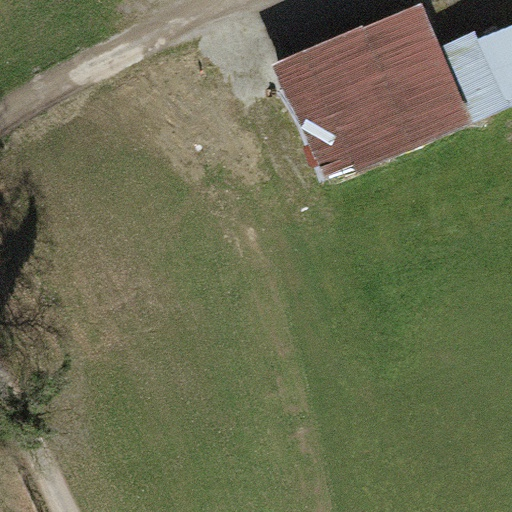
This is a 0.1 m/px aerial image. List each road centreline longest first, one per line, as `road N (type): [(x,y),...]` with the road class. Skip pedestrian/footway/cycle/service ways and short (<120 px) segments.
road 1 (unknown): [(0,142),(275,0)]
road 2 (track): [(66,511),(0,391)]
